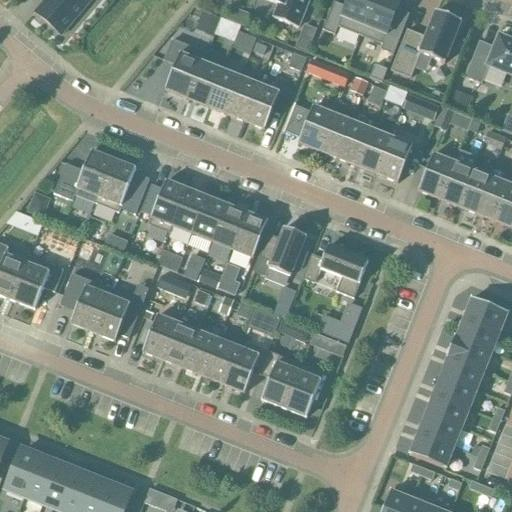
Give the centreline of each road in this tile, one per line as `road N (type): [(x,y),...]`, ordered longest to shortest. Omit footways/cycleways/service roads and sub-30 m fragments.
road 1 (residential): [(453,253),(74,101),(28,63)]
road 2 (residential): [(0,342),(358,486)]
road 3 (residential): [(453,253),(358,486)]
